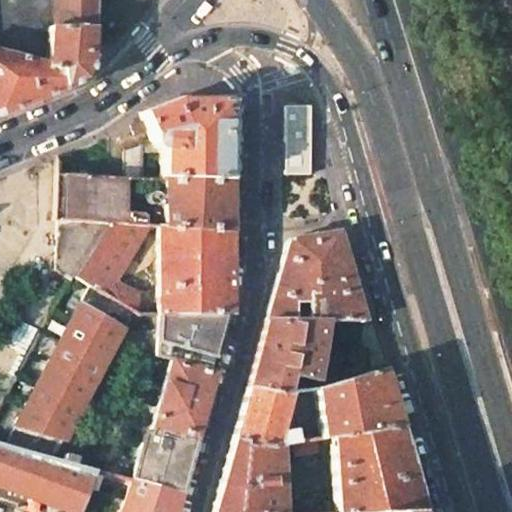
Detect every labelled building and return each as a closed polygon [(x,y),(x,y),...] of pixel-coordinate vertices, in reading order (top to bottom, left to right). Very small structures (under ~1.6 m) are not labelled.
[(95,0),(56,0),(56,27),(94,32),(95,0)] [(49,27),(46,64),(46,65),(60,69),(64,90),(86,81),(94,57),(94,32),(56,27),(49,27)] [(0,52),(0,114),(64,90),(60,69),(46,65),(46,64),(0,52)] [(162,177),(228,179),(229,99),(173,99),(138,113),(142,120),(145,130),(150,143),(141,146),(142,152),(158,152),(161,177),(162,177)] [(308,174),(308,106),(284,106),(283,174),(308,174)] [(142,120),(129,126),(133,135),(145,130),(142,120)] [(125,176),(144,177),(142,152),(141,146),(113,156),(113,176),(125,176)] [(109,223),(125,225),(125,213),(125,176),(113,176),(75,176),(55,175),(53,220),(55,220),(109,223)] [(155,227),(229,232),(228,179),(162,177),(162,194),(162,207),(149,205),(149,218),(149,227),(155,227)] [(146,226),(149,227),(149,218),(145,218),(142,214),(125,213),(125,225),(146,226)] [(109,223),(55,220),(52,280),(67,280),(69,277),(109,223)] [(130,310),(134,312),(135,293),(112,282),(146,226),(125,225),(109,223),(69,277),(86,287),(130,310)] [(156,315),(228,315),(229,232),(155,227),(156,315)] [(363,320),(337,232),(293,238),(288,240),(284,246),(263,322),(272,321),(292,321),(292,303),(305,303),(305,321),(325,321),(363,320)] [(130,310),(86,287),(4,446),(53,460),(130,310)] [(156,315),(154,356),(169,360),(212,372),(228,315),(156,315)] [(363,320),(325,321),(322,334),(366,333),(363,320)] [(272,321),(263,322),(245,387),(283,393),(284,393),(288,376),(314,381),(322,334),(325,321),(305,321),(292,321),(272,321)] [(374,359),(328,372),(326,385),(378,371),(374,359)] [(212,372),(169,360),(164,377),(155,408),(150,426),(194,438),(212,372)] [(326,385),(311,389),(318,431),(319,439),(329,437),(395,427),(378,371),(326,385)] [(283,393),(245,387),(230,440),(268,447),(272,432),(283,393)] [(194,438),(150,426),(148,434),(142,433),(130,480),(179,493),(194,438)] [(420,511),(395,427),(329,437),(333,511),(420,511)] [(278,431),(272,432),(268,447),(278,445),(281,445),(313,440),(319,439),(318,431),(291,429),(278,431)] [(268,447),(230,440),(210,511),(282,511),(282,498),(280,484),(278,457),(278,445),(268,447)] [(313,440),(281,445),(283,457),(315,453),(313,440)] [(0,486),(45,504),(67,511),(79,511),(92,478),(94,471),(53,460),(4,446),(0,444),(0,486)] [(173,511),(179,493),(130,480),(123,502),(119,511),(173,511)] [(294,497),(282,498),(282,511),(318,511),(318,495),(294,497)]
